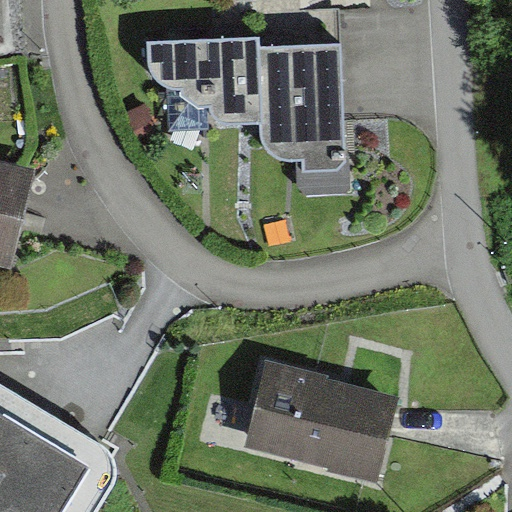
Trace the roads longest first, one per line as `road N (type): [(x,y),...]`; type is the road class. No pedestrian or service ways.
road 1 (residential): [(465,246),(246,291),(199,274),(147,225),(82,123),(59,0)]
road 2 (residential): [(465,246),(447,0)]
road 3 (residential): [(511,367),(465,246)]
